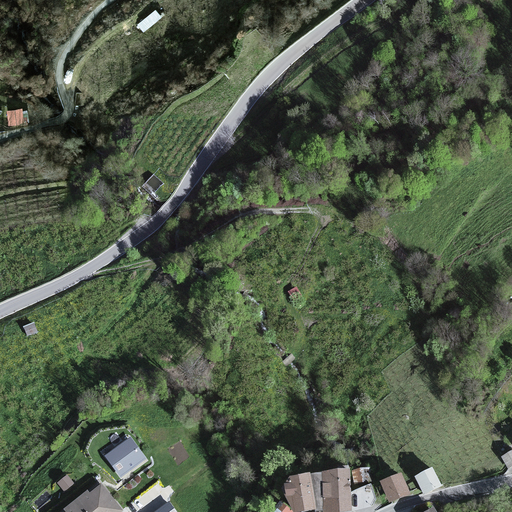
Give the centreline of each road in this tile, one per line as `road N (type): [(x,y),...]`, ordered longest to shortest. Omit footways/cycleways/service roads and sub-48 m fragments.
road 1 (tertiary): [(362,0),(257,86),(157,220),(92,267),(0,311)]
road 2 (track): [(299,210),(225,218),(147,264),(92,267)]
road 3 (residential): [(0,138),(65,116),(62,59),(109,0)]
road 4 (tertiary): [(384,511),(511,480)]
